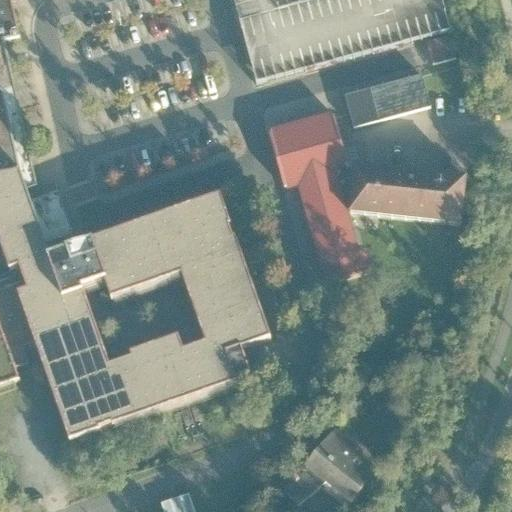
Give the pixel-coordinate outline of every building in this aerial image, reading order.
[(0,0),(0,395),(25,387),(20,371),(31,367),(26,351),(42,345),(78,452),(248,391),(246,384),(259,380),(252,356),(282,346),(229,202),(58,262),(51,244),(73,235),(67,214),(60,195),(38,203),(32,189),(39,186),(8,42),(21,38),(14,0),(0,0)] [(236,0),(260,90),(459,40),(449,0),(236,0)] [(432,112),(423,79),(347,99),(351,114),(356,133),(432,112)] [(368,276),(337,175),(349,171),(333,119),(270,138),(288,195),(299,191),(329,288),(368,276)] [(467,184),(356,173),(352,219),(462,229),(467,184)] [(382,407),(371,423),(398,443),(410,427),(382,407)] [(358,511),(385,475),(336,440),(313,473),(286,494),(302,511),(304,511),(328,491),(354,511),(358,511)] [(195,511),(189,496),(161,506),(162,511),(195,511)]
